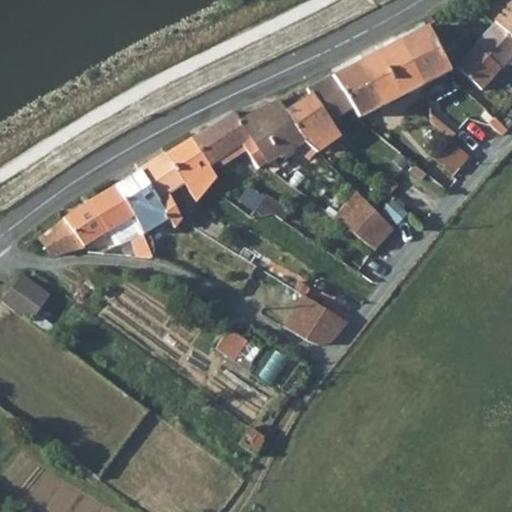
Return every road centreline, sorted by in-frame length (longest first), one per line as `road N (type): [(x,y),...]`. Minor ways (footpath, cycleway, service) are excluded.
road 1 (unclassified): [(511,137),(325,361),(168,267),(0,256)]
road 2 (secondary): [(415,0),(112,159),(0,237)]
